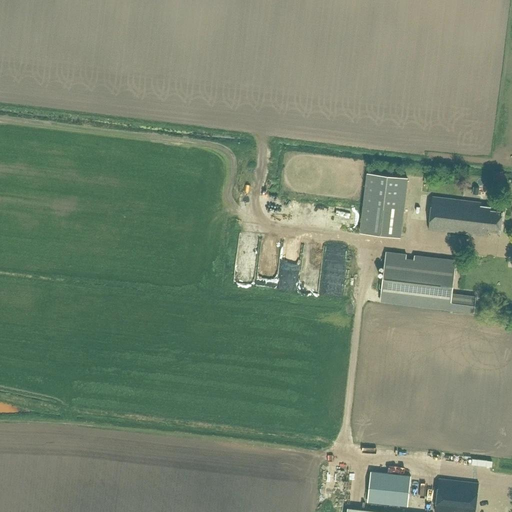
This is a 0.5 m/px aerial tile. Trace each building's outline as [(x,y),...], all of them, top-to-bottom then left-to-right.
[(401,237),(408,177),(379,174),(372,234),(401,237)] [(500,231),(503,211),(491,210),(491,207),(480,206),(481,202),(433,196),(428,229),(487,236),(488,230),(500,231)] [(346,287),(348,247),(329,246),(328,260),(339,261),(339,273),(328,272),(322,272),(322,278),(312,277),(312,285),(346,287)] [(473,312),(475,297),(451,294),(455,261),(386,252),(380,301),(473,312)] [(407,505),(410,475),(371,471),(367,501),(407,505)] [(475,511),(479,483),(439,479),(435,511),(475,511)]
